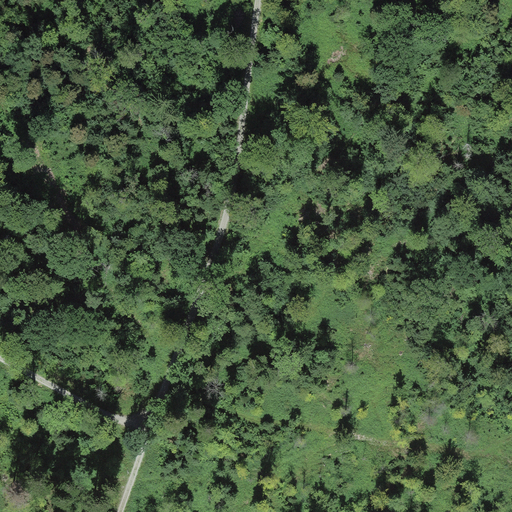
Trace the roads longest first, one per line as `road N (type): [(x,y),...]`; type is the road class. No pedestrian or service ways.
road 1 (track): [(259,0),(206,307),(137,439)]
road 2 (track): [(0,351),(104,408),(137,439),(121,511)]
